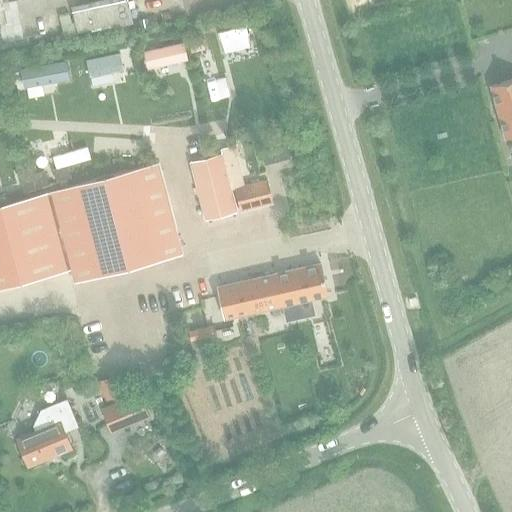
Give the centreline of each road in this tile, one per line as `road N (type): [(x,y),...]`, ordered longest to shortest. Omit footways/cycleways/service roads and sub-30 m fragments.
road 1 (tertiary): [(422,409),(305,0)]
road 2 (unclassified): [(176,511),(422,409)]
